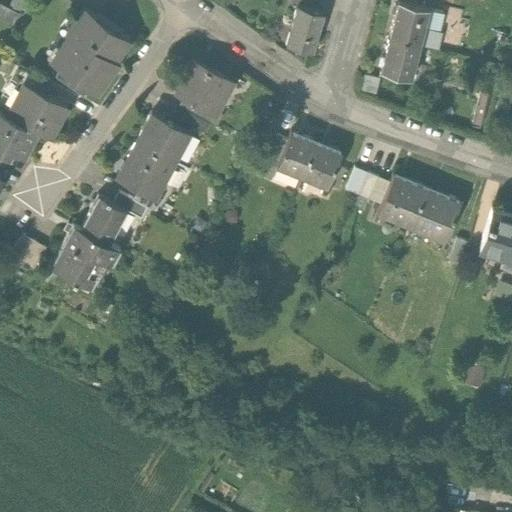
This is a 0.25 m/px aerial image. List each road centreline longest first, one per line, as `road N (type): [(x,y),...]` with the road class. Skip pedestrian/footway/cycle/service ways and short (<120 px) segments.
road 1 (residential): [(181,9),(44,198)]
road 2 (residential): [(511,167),(327,104)]
